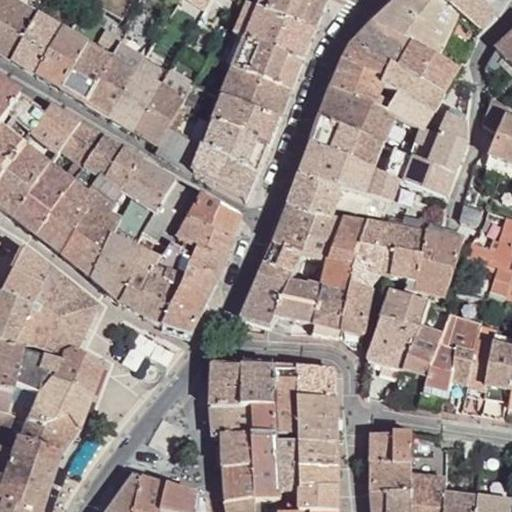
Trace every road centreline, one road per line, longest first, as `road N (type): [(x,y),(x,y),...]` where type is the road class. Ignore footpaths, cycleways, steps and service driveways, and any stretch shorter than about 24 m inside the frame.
road 1 (secondary): [(196,354),(262,226),(331,57),(370,0)]
road 2 (secondary): [(86,511),(196,354)]
road 3 (residential): [(218,511),(196,354)]
